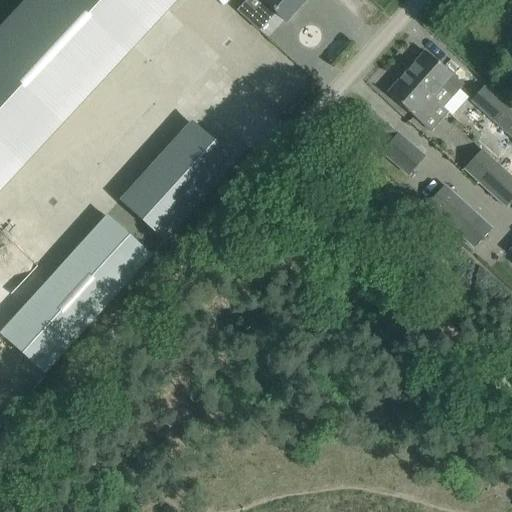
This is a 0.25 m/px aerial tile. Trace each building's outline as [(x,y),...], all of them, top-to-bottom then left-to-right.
[(25,0),(0,27),(0,174),(159,3),(168,11),(178,0),(25,0)] [(264,0),(263,2),(283,21),(302,0),(264,0)] [(171,48),(197,72),(211,57),(186,32),(171,48)] [(276,118),(313,80),(276,44),(264,57),(263,56),(238,82),(276,118)] [(461,85),(439,65),(425,52),(406,73),(443,106),(451,97),(461,85)] [(387,94),(403,108),(413,117),(414,117),(431,132),(444,117),(448,112),(442,107),(443,106),(406,73),(387,94)] [(511,112),(483,87),(470,102),(511,137),(511,112)] [(370,138),(384,122),(365,106),(351,122),(370,138)] [(424,157),(389,127),(373,145),(408,175),(424,157)] [(221,163),(188,132),(123,203),(157,233),(221,163)] [(478,183),(495,164),(481,150),(464,169),(478,183)] [(511,200),(511,179),(495,164),(478,183),(505,208),(511,200)] [(426,205),(474,249),(491,229),(443,186),(426,205)] [(146,257),(107,221),(0,338),(0,340),(38,375),(146,257)] [(0,281),(12,293),(38,265),(0,228),(0,281)]
